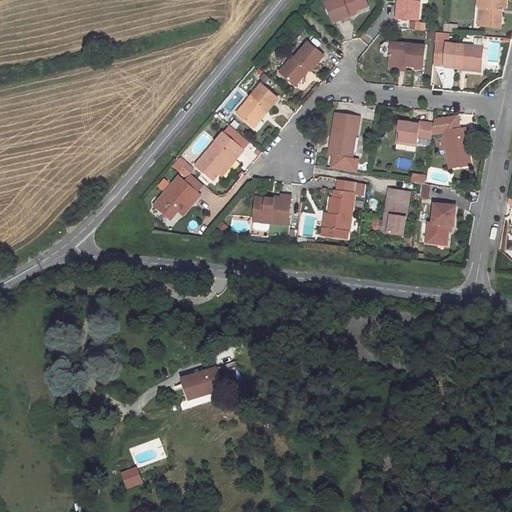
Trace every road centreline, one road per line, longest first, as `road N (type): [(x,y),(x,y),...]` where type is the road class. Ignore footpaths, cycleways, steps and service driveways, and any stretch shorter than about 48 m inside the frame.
road 1 (unclassified): [(474,299),(90,256),(70,241)]
road 2 (tertiary): [(70,241),(280,0)]
road 3 (residential): [(474,299),(509,107)]
road 4 (residential): [(326,87),(509,107)]
